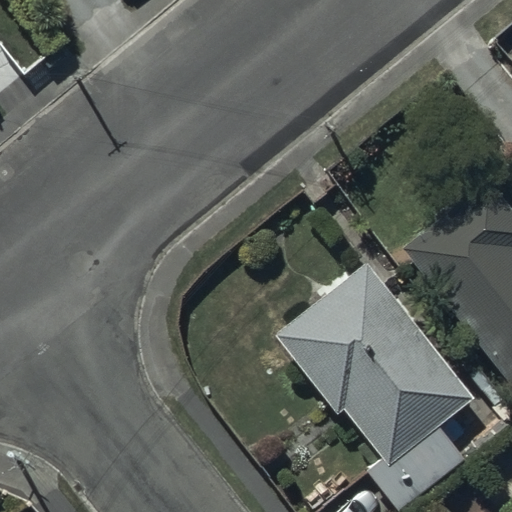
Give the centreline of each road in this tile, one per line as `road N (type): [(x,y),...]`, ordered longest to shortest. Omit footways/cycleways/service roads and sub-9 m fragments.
road 1 (residential): [(322,0),(0,265)]
road 2 (residential): [(182,511),(0,285)]
